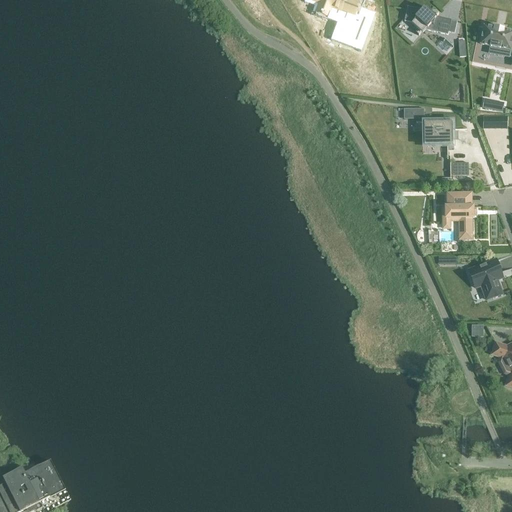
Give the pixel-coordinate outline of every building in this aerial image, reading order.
[(310,0),(310,1),(320,4),(317,13),(318,13),(321,14),(321,15),(323,16),(324,15),(327,16),(327,17),(328,17),(328,16),(331,8),(354,17),(344,42),(359,48),(370,17),(356,12),(359,5),(360,4),(348,0),(310,0)] [(431,13),(408,8),(404,22),(414,25),(414,26),(422,33),(424,31),(448,36),(448,33),(451,21),(436,18),(435,18),(430,17),(431,13)] [(485,27),(482,45),(492,47),(491,48),(492,48),(500,50),(499,56),(509,59),(510,58),(511,58),(511,49),(511,50),(511,47),(511,33),(505,32),(505,30),(504,30),(503,30),(498,29),(497,29),(496,28),(495,29),(485,27)] [(443,38),(442,39),(444,41),(443,42),(443,43),(440,46),(447,52),(451,47),(453,48),(454,48),(443,38)] [(424,110),(404,111),(404,120),(411,120),(424,120),(424,110)] [(416,124),(424,124),(424,126),(425,136),(433,136),(433,146),(448,145),(452,145),(451,121),(442,121),(442,123),(416,123),(416,124)] [(451,164),(451,177),(469,177),(469,164),(451,164)] [(460,219),(460,240),(472,240),(471,219),(473,219),(473,208),(471,208),(471,196),(448,196),(448,209),(446,209),(446,219),(460,219)] [(460,266),(460,257),(443,257),(443,267),(460,266)] [(469,271),(472,281),(478,279),(482,288),(482,287),(484,286),(489,300),(495,298),(497,297),(502,295),(497,281),(500,280),(498,275),(501,274),(496,261),(469,271)] [(487,337),(487,325),(475,325),(475,337),(487,337)] [(501,358),(504,357),(511,372),(511,374),(510,376),(507,384),(509,387),(511,388),(511,345),(505,349),(504,347),(496,344),(493,353),(495,356),(501,358)] [(51,461),(33,470),(16,479),(0,487),(0,511),(20,511),(27,509),(28,511),(29,511),(36,509),(34,505),(53,496),(65,490),(51,461)]
